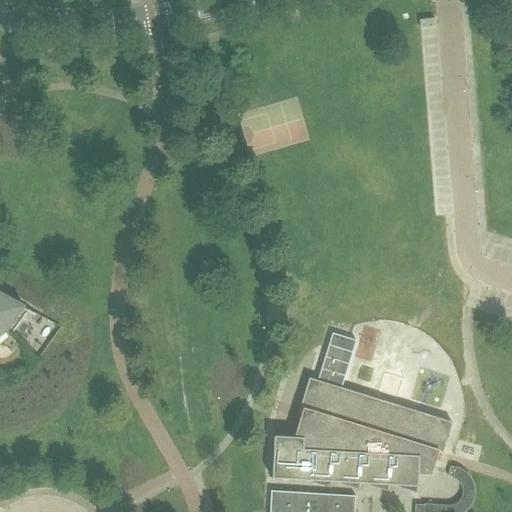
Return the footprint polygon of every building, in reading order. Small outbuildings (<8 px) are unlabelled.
[(0,324),(11,335),(29,310),(0,293),(0,324)] [(0,343),(11,335),(0,324),(0,343)] [(274,436),(271,478),(315,481),(315,483),(329,488),(330,488),(331,482),(344,483),(344,485),(358,489),(359,489),(360,483),(373,484),(372,486),(386,491),(388,491),(388,485),(401,486),(401,488),(415,493),(417,493),(418,474),(430,475),(434,462),(438,451),(442,452),(452,422),(341,388),(356,340),(351,339),(333,333),(332,333),(332,334),(326,349),(317,380),(309,378),(299,408),(303,409),(300,419),(295,437),(274,436)] [(457,468),(451,466),(448,476),(454,478),(457,468)] [(271,491),(269,511),(354,511),(355,496),(271,491)]
